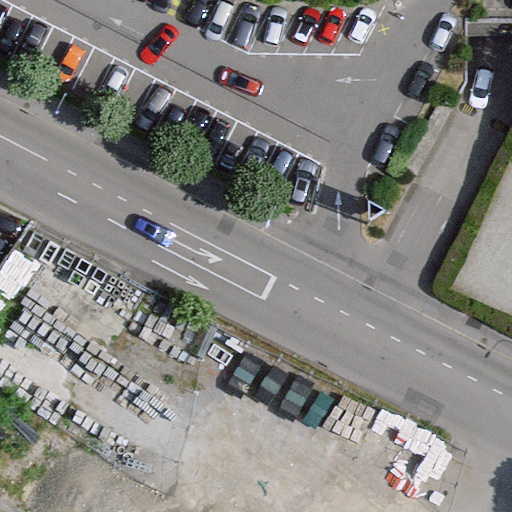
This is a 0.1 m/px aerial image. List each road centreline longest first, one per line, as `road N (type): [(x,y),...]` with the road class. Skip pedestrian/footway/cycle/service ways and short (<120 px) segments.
road 1 (tertiary): [(0,146),(511,411)]
road 2 (unknown): [(131,346),(507,497)]
